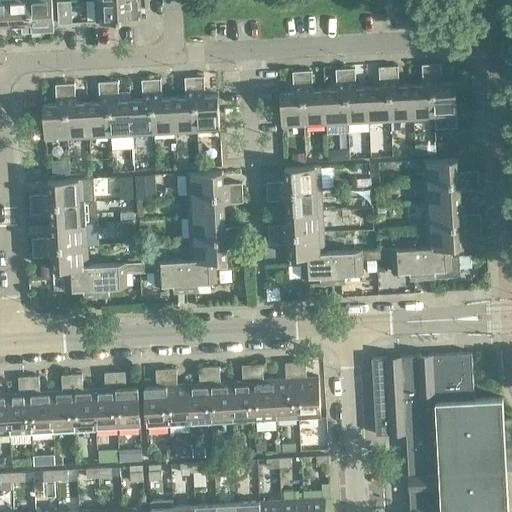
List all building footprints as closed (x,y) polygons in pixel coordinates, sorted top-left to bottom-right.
[(8,0),(0,0),(0,26),(9,26),(8,0)] [(29,0),(8,0),(9,26),(21,25),(22,32),(31,32),(29,0)] [(52,0),(29,0),(31,32),(41,31),(41,24),(54,23),(52,0)] [(139,8),(137,8),(136,0),(95,0),(97,20),(139,19),(139,8)] [(72,3),(57,4),(59,23),(73,22),(72,3)] [(441,62),(431,63),(435,117),(457,116),(455,81),(442,81),(441,62)] [(423,83),(411,83),(413,119),(435,117),(431,63),(422,63),(423,83)] [(380,85),(368,86),(370,121),(391,120),(388,65),(379,66),(380,85)] [(398,65),(388,65),(391,120),(413,119),(411,83),(399,84),(398,65)] [(355,67),(345,68),(348,122),(370,121),(368,86),(356,86),(355,67)] [(337,87),(324,88),(326,123),(348,122),(345,68),(336,68),(337,87)] [(312,69),(302,70),(305,125),(326,123),(324,88),(313,89),(312,69)] [(293,90),(280,90),(282,126),(305,125),(302,70),(292,70),(293,90)] [(204,75),(195,76),(197,130),(220,129),(218,94),(205,95),(204,75)] [(186,96),(174,96),(176,132),(197,130),(195,76),(185,76),(186,96)] [(143,98),(131,99),(133,134),(154,133),(151,78),(141,79),(143,98)] [(161,78),(151,78),(154,133),(176,132),(174,96),(162,97),(161,78)] [(118,80),(108,81),(111,135),(133,134),(131,99),(119,99),(118,80)] [(99,100),(87,101),(89,136),(111,135),(108,81),(98,81),(99,100)] [(75,82),(65,83),(68,138),(89,136),(87,101),(76,102),(75,82)] [(56,103),(43,103),(45,139),(68,138),(65,83),(55,83),(56,103)] [(441,144),(457,143),(456,125),(440,126),(441,144)] [(458,157),(423,159),(424,182),(479,179),(478,169),(459,170),(458,157)] [(320,165),(284,166),(285,180),(266,181),(267,190),(321,187),(320,165)] [(222,170),(187,172),(188,195),(243,192),(242,182),(223,183),(222,170)] [(136,174),(121,174),(121,193),(135,194),(136,174)] [(84,177),(48,179),(49,192),(30,193),(30,203),(85,200),(84,177)] [(479,179),(424,182),(425,203),(461,201),(460,189),(479,188),(479,179)] [(321,187),(267,190),(267,200),(286,199),(287,211),(322,209),(321,187)] [(243,192),(188,195),(189,216),(225,214),(224,202),(243,201),(243,192)] [(85,200),(30,203),(31,213),(50,212),(51,224),(86,222),(85,200)] [(461,201),(425,203),(427,225),(481,222),(481,212),(461,213),(461,201)] [(322,209),(287,211),(288,223),(268,224),(269,233),(323,230),(322,209)] [(225,214),(189,216),(190,238),(245,235),(244,225),(225,226),(225,214)] [(86,222),(51,224),(51,236),(32,237),(33,246),(87,243),(86,222)] [(481,222),(427,225),(428,245),(428,247),(463,245),(463,232),(482,231),(481,222)] [(323,230),(269,233),(269,243),(289,242),(289,254),(325,252),(325,251),(323,230)] [(245,235),(190,238),(191,258),(191,260),(227,258),(226,245),(246,244),(245,235)] [(87,243),(33,246),(33,256),(52,255),(53,267),(88,265),(88,264),(87,243)] [(428,247),(428,245),(421,246),(423,278),(435,277),(435,269),(452,268),(452,254),(464,254),(463,245),(428,247)] [(421,246),(376,248),(377,258),(391,258),(392,271),(410,270),(410,278),(423,278),(421,246)] [(376,248),(331,251),(333,283),(346,282),(345,274),(363,273),(362,259),(377,258),(376,248)] [(325,252),(289,254),(290,263),(302,263),(302,276),(320,275),(320,283),(333,283),(331,251),(325,251),(325,252)] [(191,260),(191,258),(185,259),(186,291),(199,290),(199,282),(216,280),(215,267),(227,267),(227,258),(191,260)] [(185,259),(140,261),(140,271),(155,271),(156,284),(173,283),(174,291),(186,291),(185,259)] [(140,261),(95,263),(97,296),(109,295),(109,286),(126,286),(126,272),(140,271),(140,261)] [(88,265),(53,267),(53,276),(65,276),(66,289),(84,288),(84,296),(97,296),(95,263),(88,264),(88,265)] [(406,432),(410,511),(475,511),(508,510),(506,468),(511,468),(511,417),(503,418),(502,396),(474,397),(472,351),(372,357),(376,434),(406,432)] [(305,360),(295,361),(299,418),(321,417),(320,408),(319,376),(306,376),(305,360)] [(286,377),(275,378),(277,419),(299,418),(295,361),(285,361),(286,377)] [(243,380),(231,380),(234,421),(255,420),(255,412),(252,363),(242,364),(243,380)] [(262,363),(252,363),(255,412),(275,410),(276,419),(277,419),(275,378),(263,379),(262,363)] [(219,365),(209,366),(212,414),(232,413),(233,421),(234,421),(231,380),(220,381),(219,365)] [(200,382),(188,383),(190,415),(212,414),(209,366),(199,366),(200,382)] [(176,367),(166,368),(169,425),(191,424),(190,415),(188,383),(177,383),(176,367)] [(157,384),(144,385),(146,418),(146,426),(169,425),(166,368),(156,368),(157,384)] [(125,370),(115,371),(118,428),(140,427),(140,418),(138,386),(126,386),(125,370)] [(106,387),(94,388),(96,429),(118,428),(115,371),(105,371),(106,387)] [(63,390),(51,390),(53,431),(74,430),(74,431),(75,431),(72,373),(62,374),(63,390)] [(82,373),(72,373),(75,431),(96,430),(96,429),(94,388),(83,389),(82,373)] [(20,392),(8,393),(10,433),(32,432),(29,375),(19,376),(20,392)] [(39,375),(29,375),(32,432),(53,431),(51,390),(40,391),(39,375)] [(0,433),(10,433),(8,393),(0,393),(0,433)] [(234,444),(235,454),(244,453),(243,443),(234,444)] [(329,454),(317,455),(317,464),(329,463),(329,454)] [(279,457),(279,466),(292,466),(291,456),(279,457)] [(279,457),(267,458),(267,467),(279,466),(279,457)] [(236,459),(224,460),(224,469),(236,468),(236,459)] [(236,459),(236,468),(248,468),(248,459),(236,459)] [(192,462),(193,471),(205,470),(205,461),(192,462)] [(192,462),(180,462),(181,471),(193,471),(192,462)] [(98,467),(99,476),(111,475),(111,466),(98,467)] [(98,467),(87,467),(87,476),(99,476),(98,467)] [(68,477),(68,468),(55,469),(56,478),(68,477)] [(56,478),(55,469),(43,470),(44,479),(56,478)] [(162,478),(161,469),(149,470),(149,479),(162,478)] [(143,470),(131,471),(131,480),(143,479),(143,470)] [(12,480),(12,471),(0,472),(1,481),(12,480)] [(25,480),(25,471),(12,471),(12,480),(25,480)] [(326,511),(325,496),(303,498),(303,511),(326,511)] [(303,511),(303,498),(282,499),(282,511),(303,511)] [(282,511),(282,499),(260,500),(260,511),(282,511)] [(260,511),(260,500),(238,501),(238,511),(260,511)] [(238,511),(238,501),(217,502),(217,511),(238,511)] [(217,511),(217,502),(195,503),(195,511),(217,511)] [(195,511),(195,503),(173,505),(173,511),(195,511)]
